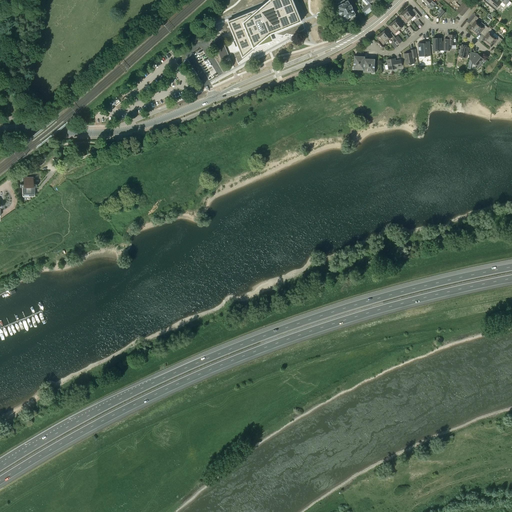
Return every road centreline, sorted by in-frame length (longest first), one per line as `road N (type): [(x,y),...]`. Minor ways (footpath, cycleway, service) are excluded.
road 1 (motorway): [(0,480),(142,400),(275,344),(511,279)]
road 2 (motorway): [(511,267),(257,338),(143,387),(0,466)]
road 3 (unclassified): [(35,124),(179,0)]
road 4 (secondary): [(363,32),(213,98)]
road 5 (secondary): [(213,98),(363,32)]
road 6 (secondary): [(65,132),(117,132),(213,98)]
